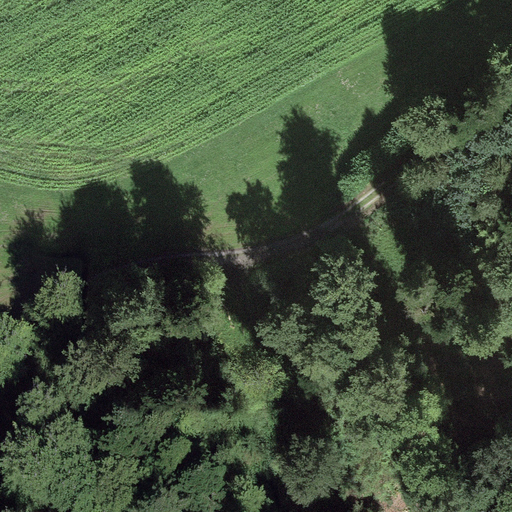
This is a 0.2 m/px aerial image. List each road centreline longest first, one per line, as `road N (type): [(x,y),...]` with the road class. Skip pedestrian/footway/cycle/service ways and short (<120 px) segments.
road 1 (track): [(0,348),(112,282),(173,270),(292,277),(399,181),(511,109)]
road 2 (track): [(293,511),(220,274)]
